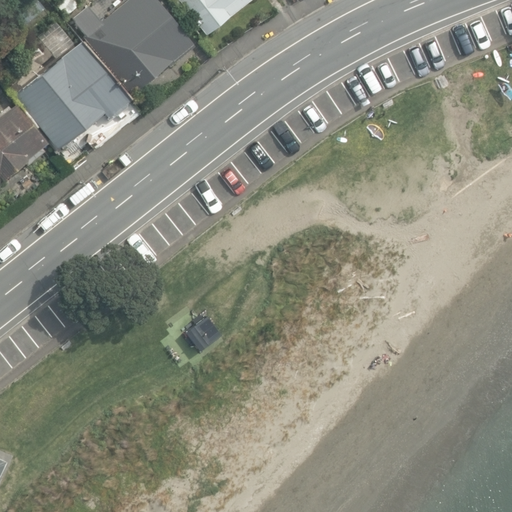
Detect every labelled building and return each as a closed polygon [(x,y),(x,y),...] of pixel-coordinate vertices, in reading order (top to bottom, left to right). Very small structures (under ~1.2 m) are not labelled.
[(18,31),(42,8),(33,0),(18,0),(3,15),(18,31)] [(64,16),(77,5),(72,0),(61,0),(55,5),(64,16)] [(82,35),(130,94),(167,64),(168,66),(194,45),(156,0),(125,0),(100,21),(87,5),(72,18),(84,34),(82,35)] [(176,0),(204,36),(250,0),(176,0)] [(14,94),(57,147),(101,111),(105,117),(109,114),(114,114),(125,105),(125,101),(129,98),(82,40),(14,94)] [(2,71),(12,84),(24,75),(14,63),(2,71)] [(0,176),(42,144),(11,103),(0,111),(0,176)]
